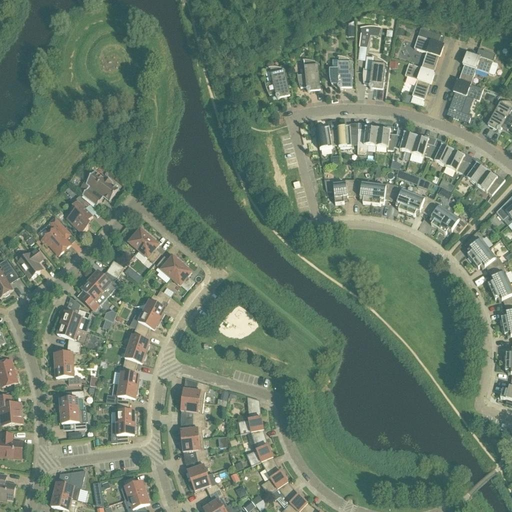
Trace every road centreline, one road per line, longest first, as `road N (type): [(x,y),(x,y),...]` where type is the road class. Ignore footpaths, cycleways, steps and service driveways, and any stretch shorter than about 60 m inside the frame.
road 1 (residential): [(43,466),(39,387),(16,316),(135,204),(218,273),(167,367)]
road 2 (residential): [(511,419),(482,408),(489,356),(471,290),(412,239),(317,224),(293,122)]
road 3 (residential): [(350,511),(305,477),(290,453),(279,399),(167,367)]
road 4 (residential): [(434,125),(385,112),(334,111),(293,122)]
